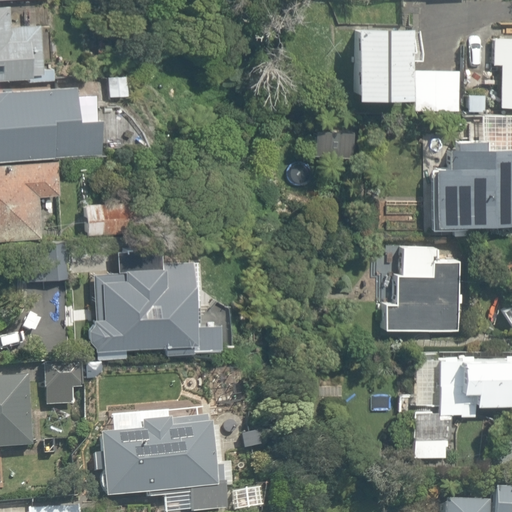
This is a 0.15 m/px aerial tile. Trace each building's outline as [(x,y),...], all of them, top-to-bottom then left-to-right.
[(407,68),(406,109),(511,112),(511,25),(502,25),(503,6),(426,3),(423,68),(407,68)] [(35,5),(0,6),(0,81),(38,80),(35,5)] [(338,98),(400,101),(401,64),(418,64),(419,30),(341,27),(338,98)] [(0,155),(96,150),(93,104),(71,106),(70,86),(0,90),(0,155)] [(511,114),(461,113),(460,139),(439,138),(439,166),(421,165),(420,225),(511,226),(511,114)] [(0,163),(0,237),(33,238),(34,198),(54,198),(55,165),(0,163)] [(127,202),(80,202),(79,234),(127,234),(127,202)] [(374,274),(387,275),(386,300),(373,300),(372,328),(457,332),(460,246),(375,243),(374,274)] [(113,277),(88,277),(88,322),(77,322),(77,347),(196,346),(196,260),(113,260),(113,277)] [(511,354),(407,351),(404,457),(443,458),(445,404),(511,406),(511,354)] [(75,360),(41,361),(42,410),(76,409),(75,360)] [(23,382),(0,382),(0,449),(24,449),(23,382)] [(158,511),(220,511),(218,469),(206,470),(202,419),(99,427),(105,499),(158,494),(158,511)] [(482,504),(412,502),(412,511),(511,511),(511,488),(483,488),(482,504)]
